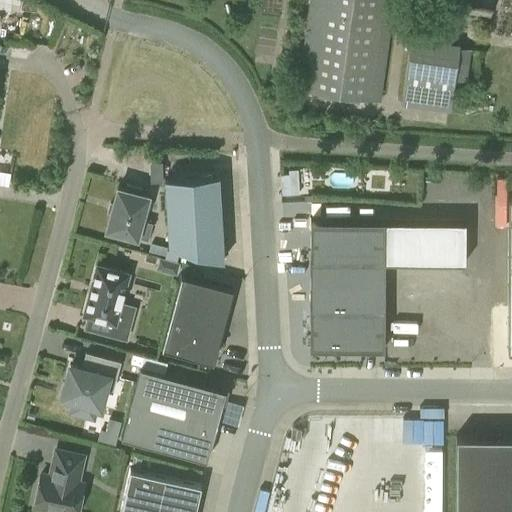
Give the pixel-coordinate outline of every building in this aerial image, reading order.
[(380,100),(394,0),(310,0),(297,89),(380,100)] [(492,0),(462,0),(460,11),(490,16),(492,0)] [(402,102),(448,108),(453,77),(466,78),(471,43),(411,35),(402,102)] [(223,259),(218,174),(164,177),(168,244),(223,259)] [(139,191),(140,187),(126,183),(125,188),(117,185),(105,228),(136,236),(147,239),(152,221),(141,218),(148,194),(139,191)] [(310,220),(310,259),(384,260),(384,220),(310,220)] [(164,270),(167,258),(159,256),(156,268),(164,270)] [(384,307),(384,260),(310,259),(309,307),(384,307)] [(125,337),(133,306),(120,302),(128,272),(96,263),(83,313),(113,321),(110,333),(125,337)] [(212,361),(232,287),(181,273),(162,347),(175,350),(212,361)] [(384,348),(384,307),(309,307),(309,347),(384,348)] [(116,378),(120,361),(85,352),(81,368),(69,364),(61,396),(74,400),(71,412),(93,417),(96,406),(100,407),(108,376),(116,378)] [(206,459),(225,389),(139,366),(121,436),(206,459)] [(106,430),(100,428),(97,439),(114,443),(120,420),(109,417),(106,430)] [(382,419),(383,443),(444,442),(443,417),(382,419)] [(511,511),(511,434),(455,435),(455,511),(511,511)] [(77,482),(83,456),(55,449),(51,467),(53,467),(52,474),(50,474),(49,475),(41,473),(33,505),(62,511),(76,511),(83,483),(77,482)] [(193,511),(200,484),(129,468),(119,511),(193,511)] [(381,500),(381,511),(442,511),(443,499),(381,500)]
